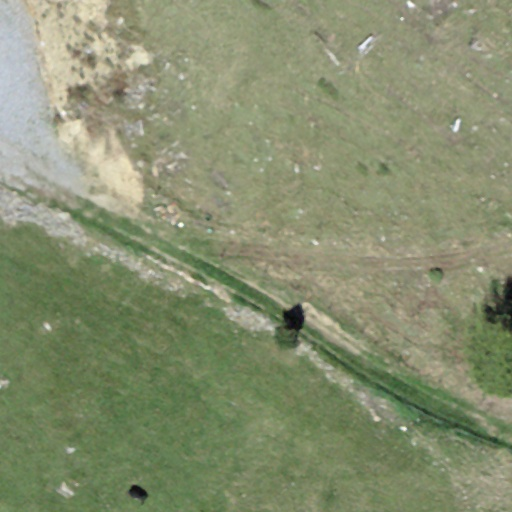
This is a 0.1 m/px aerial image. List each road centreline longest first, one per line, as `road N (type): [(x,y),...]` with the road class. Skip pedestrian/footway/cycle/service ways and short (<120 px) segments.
road 1 (track): [(511,251),(299,251),(150,239)]
road 2 (track): [(0,162),(150,239)]
